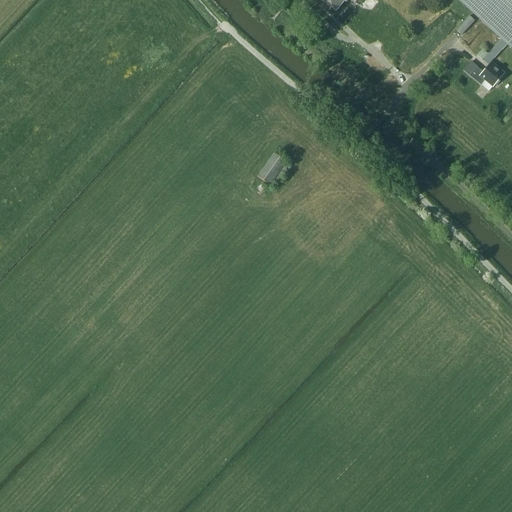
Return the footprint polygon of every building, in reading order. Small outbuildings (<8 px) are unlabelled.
[(320,0),(335,12),(344,1),(345,3),(347,0),(320,0)] [(511,0),(458,0),(502,40),(481,62),(487,67),(491,62),(507,45),(511,49),(511,0)] [(469,16),(464,22),(456,30),(457,31),(461,35),(462,35),(475,21),(470,17),(469,16)] [(463,71),(469,76),(481,86),(485,81),(493,88),(495,85),(497,86),(500,82),(499,80),(505,74),(491,62),(487,67),(482,72),(471,62),(463,71)] [(292,167),(287,163),(274,154),(258,178),(276,190),(292,167)]
